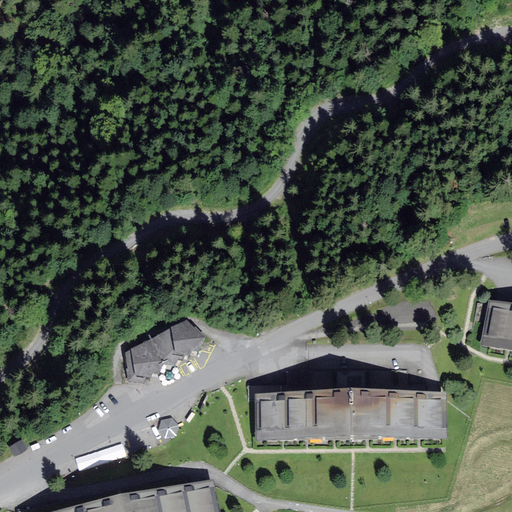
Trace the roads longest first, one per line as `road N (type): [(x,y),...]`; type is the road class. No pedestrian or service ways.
road 1 (unclassified): [(511,30),(456,44),(387,98),(324,110),(302,134),(277,188),(249,213),(172,216),(90,261),(63,290),(36,347),(0,376)]
road 2 (residential): [(3,487),(276,336),(511,238)]
road 3 (residential): [(3,487),(52,494),(192,466),(265,501),(331,511)]
